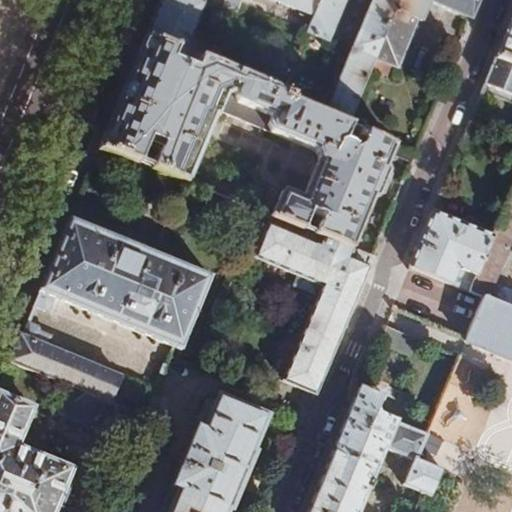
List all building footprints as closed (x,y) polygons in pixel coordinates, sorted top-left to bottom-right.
[(159,0),(154,15),(145,36),(212,63),(217,50),(189,37),(203,2),(198,0),(159,0)] [(198,0),(203,2),(203,0),(225,0),(224,4),(229,6),(227,12),(232,14),(238,0),(198,0)] [(272,0),(312,17),(319,0),(272,0)] [(319,113),(346,124),(374,58),(397,0),(319,0),(312,17),(307,30),(326,38),(342,0),(371,0),(328,108),(322,106),(319,113)] [(429,2),(470,19),(477,0),(397,0),(374,58),(396,67),(417,20),(421,21),(429,2)] [(511,14),(483,85),(511,96),(511,14)] [(122,92),(98,148),(183,182),(210,117),(212,118),(215,111),(312,151),(315,159),(299,198),(281,191),(269,217),(350,250),(372,198),(376,196),(383,192),(389,177),(387,169),(384,168),(390,155),(410,163),(414,153),(359,129),(356,136),(362,139),(359,147),(343,140),(349,125),(346,124),(319,113),(309,108),(289,100),(291,95),(212,63),(145,36),(122,92)] [(293,92),(291,95),(289,100),(309,108),(312,100),(293,92)] [(482,297),(511,308),(511,290),(504,287),(495,293),(490,292),(511,239),(511,182),(490,237),(467,293),(481,299),(482,297)] [(430,212),(407,268),(467,293),(490,237),(479,232),(476,222),(467,218),(457,223),(430,212)] [(69,218),(33,305),(44,309),(51,306),(55,297),(180,350),(212,278),(69,218)] [(283,381),(314,394),(348,312),(366,268),(256,221),(243,250),(254,255),(252,258),(321,288),(283,381)] [(511,511),(511,308),(482,297),(481,299),(465,339),(464,342),(511,362),(511,511)] [(26,321),(9,363),(69,388),(110,405),(121,378),(46,346),(50,335),(41,331),(38,326),(26,321)] [(408,356),(415,339),(383,326),(377,342),(408,356)] [(110,405),(130,413),(138,417),(149,389),(121,378),(110,405)] [(110,405),(69,388),(58,413),(120,437),(130,413),(110,405)] [(357,389),(306,511),(357,511),(386,447),(413,458),(415,459),(425,435),(375,414),(381,399),(357,389)] [(31,407),(0,394),(0,511),(53,511),(72,469),(16,446),(31,407)] [(214,401),(209,400),(161,511),(226,511),(227,511),(229,511),(254,453),(252,452),(266,418),(216,397),(214,401)] [(429,464),(415,459),(413,458),(402,483),(419,490),(429,464)] [(442,469),(429,464),(419,490),(423,492),(431,495),(442,469)]
